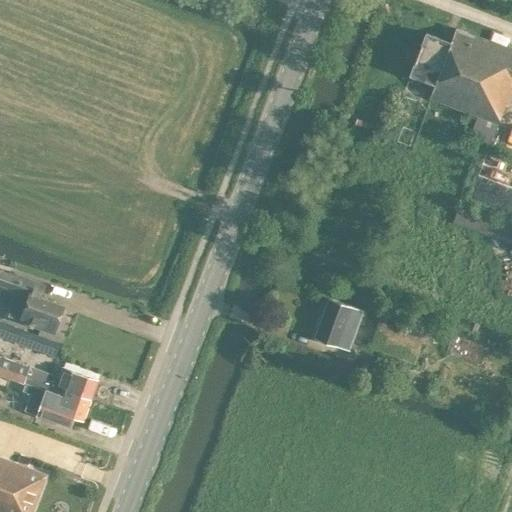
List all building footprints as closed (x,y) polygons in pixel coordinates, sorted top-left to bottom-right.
[(511,45),(458,25),(453,38),(428,29),(412,70),(437,79),(432,94),(479,111),(471,133),(492,140),(507,100),(510,102),(511,97),(511,45)] [(511,160),(481,153),(478,169),(511,177),(511,160)] [(511,235),(511,218),(458,200),(453,215),(511,235)] [(19,274),(8,269),(3,282),(13,286),(13,285),(30,291),(30,292),(18,288),(10,312),(21,316),(20,318),(54,330),(64,302),(40,293),(44,282),(19,272),(19,274)] [(365,306),(331,294),(317,334),(350,346),(365,306)] [(416,359),(430,320),(411,313),(406,326),(380,316),(371,343),(416,359)] [(46,334),(0,317),(0,332),(41,347),(46,334)] [(0,370),(10,373),(25,379),(30,362),(1,352),(0,355),(0,370)] [(52,371),(46,388),(52,390),(53,386),(60,389),(60,388),(71,392),(72,389),(91,396),(98,377),(68,365),(64,376),(52,371)] [(46,388),(38,412),(60,420),(64,409),(83,416),(91,396),(72,389),(71,392),(60,388),(60,389),(53,386),(52,390),(46,388)] [(0,508),(9,511),(31,511),(47,471),(0,453),(0,508)]
